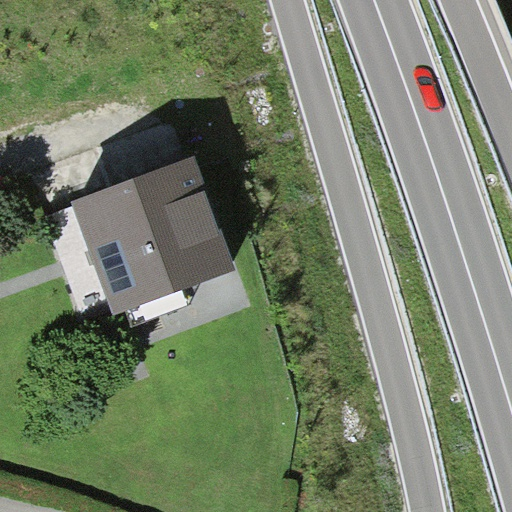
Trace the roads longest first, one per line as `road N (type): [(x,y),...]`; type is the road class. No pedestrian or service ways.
road 1 (trunk): [(332,0),(436,511)]
road 2 (trunk): [(511,408),(377,0)]
road 3 (trunk): [(511,133),(443,0)]
